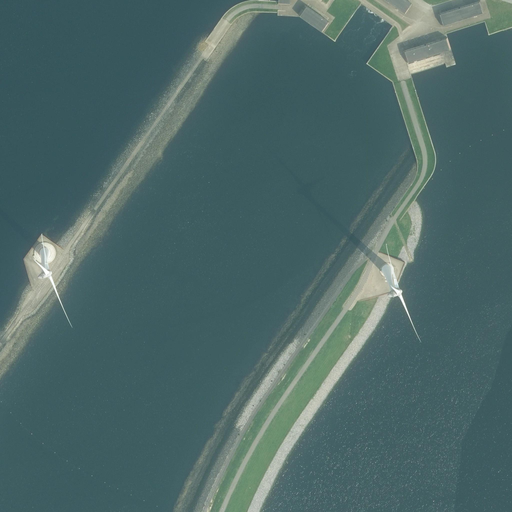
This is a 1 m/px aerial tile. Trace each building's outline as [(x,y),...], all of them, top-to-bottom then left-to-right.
[(385,0),(405,14),(412,4),(405,0),(385,0)] [(440,13),(438,14),(441,25),(484,12),(480,1),(478,1),(440,13)] [(304,5),(298,14),(299,16),(300,16),(317,28),(323,32),(329,22),(327,21),(326,20),(323,18),(321,17),(318,14),(316,13),(313,11),(311,10),(304,5)] [(412,48),(402,51),(406,62),(407,62),(441,51),(450,49),(451,48),(447,37),(446,38),(412,48)] [(39,252),(39,253),(39,254),(40,255),(40,256),(41,257),(41,258),(42,258),(43,258),(43,259),(44,259),(45,259),(46,259),(46,258),(47,258),(48,258),(48,257),(49,257),(49,256),(50,255),(50,254),(50,253),(50,252),(50,251),(49,250),(49,249),(48,249),(47,249),(47,248),(46,248),(45,248),(44,248),(43,248),(42,248),(42,249),(41,249),(40,250),(40,251),(39,252)] [(381,269),(381,270),(381,271),(382,272),(382,273),(383,274),(384,275),(385,275),(386,276),(387,276),(388,276),(389,275),(390,275),(390,274),(391,274),(391,273),(392,272),(392,271),(392,270),(392,269),(392,268),(391,267),(391,266),(390,266),(390,265),(389,265),(388,265),(387,265),(386,265),(385,265),(384,265),(384,266),(383,266),(382,267),(382,268),(382,269),(381,269)]
